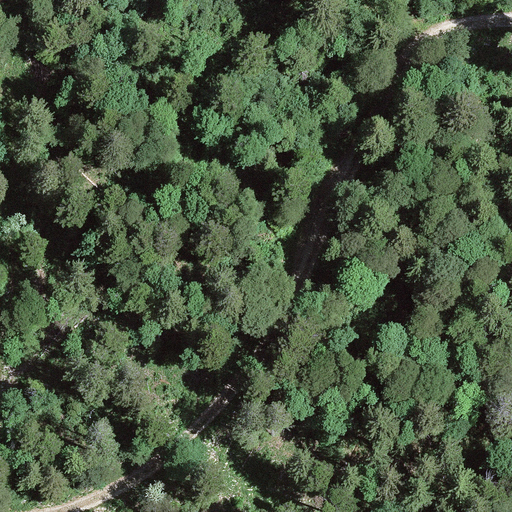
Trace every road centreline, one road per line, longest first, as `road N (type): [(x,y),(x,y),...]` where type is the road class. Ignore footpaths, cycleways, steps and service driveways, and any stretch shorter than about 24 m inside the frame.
road 1 (track): [(62,511),(149,472),(210,420),(304,284),(346,175),(411,51),(441,34),(511,20)]
road 2 (track): [(0,364),(10,239),(7,104),(25,0)]
